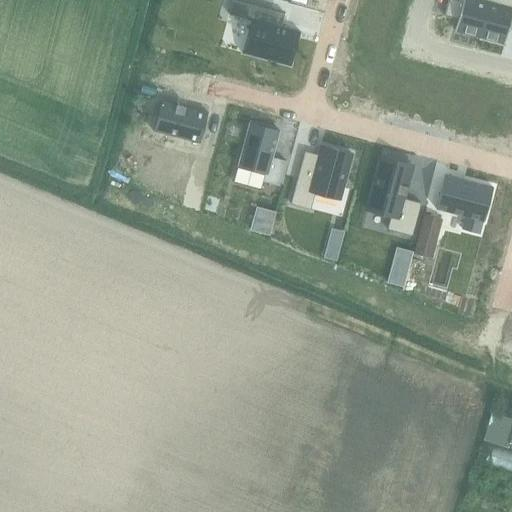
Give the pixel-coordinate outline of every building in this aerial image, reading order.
[(239,0),(230,0),(227,13),(242,17),(246,2),(239,0)] [(447,0),(443,16),(457,19),(454,30),(479,37),(488,0),(447,0)] [(511,0),(488,0),(479,37),(504,44),(509,24),(511,24),(511,0)] [(252,18),(243,52),(291,65),(301,30),(281,25),(284,13),(265,8),(261,21),(252,18)] [(160,100),(152,130),(199,143),(207,113),(160,100)] [(249,122),(233,182),(260,189),(262,182),(278,186),(285,161),(272,157),(279,130),(249,122)] [(302,157),(290,204),(310,209),(315,193),(339,199),(351,153),(321,145),(316,161),(302,157)] [(380,157),(366,209),(390,216),(386,229),(412,236),(421,203),(403,198),(412,165),(380,157)] [(436,204),(435,208),(465,216),(461,229),(478,234),(482,220),(483,221),(492,187),(463,179),(444,174),(436,204)] [(424,214),(414,253),(431,258),(441,219),(424,214)] [(255,219),(252,231),(267,235),(270,223),(255,219)] [(329,246),(325,260),(337,263),(340,249),(329,246)] [(397,249),(395,259),(409,263),(412,253),(397,249)]
